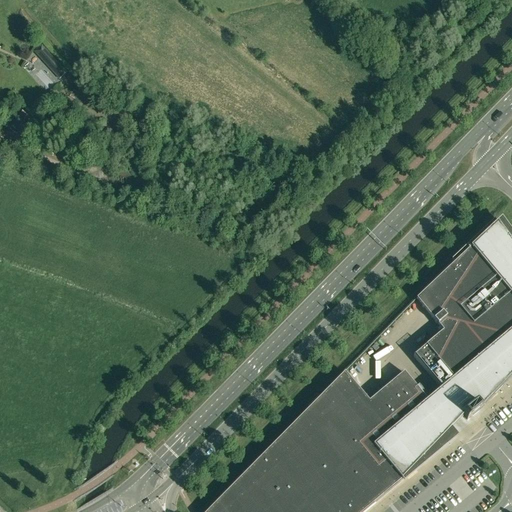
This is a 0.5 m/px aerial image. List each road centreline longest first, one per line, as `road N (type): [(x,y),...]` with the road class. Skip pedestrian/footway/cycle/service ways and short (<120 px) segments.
road 1 (secondary): [(511,97),(136,484)]
road 2 (secondary): [(186,469),(486,163)]
